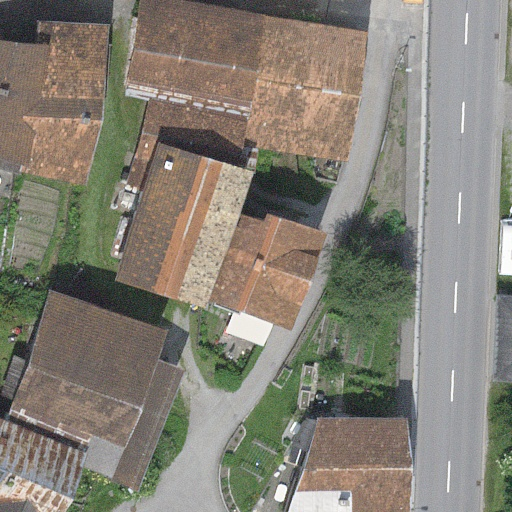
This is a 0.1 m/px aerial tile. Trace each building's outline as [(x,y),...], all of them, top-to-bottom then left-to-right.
[(364,41),(142,3),(128,83),(252,104),(245,145),(343,162),(364,41)] [(41,45),(29,166),(85,185),(100,123),(107,25),(44,23),(41,45)] [(0,158),(29,166),(41,45),(0,40),(0,158)] [(255,176),(157,144),(135,211),(233,243),(242,215),(255,176)] [(233,243),(135,211),(113,278),(212,310),(213,305),(233,243)] [(263,222),(242,215),(233,243),(213,305),(291,330),(322,233),(266,215),(263,222)] [(165,335),(50,293),(7,410),(91,440),(81,467),(139,488),(183,369),(156,360),(165,335)] [(511,296),(492,296),(489,382),(511,382),(511,296)] [(407,511),(404,421),(318,418),(288,511),(407,511)] [(0,511),(54,511),(78,454),(0,422),(0,511)]
